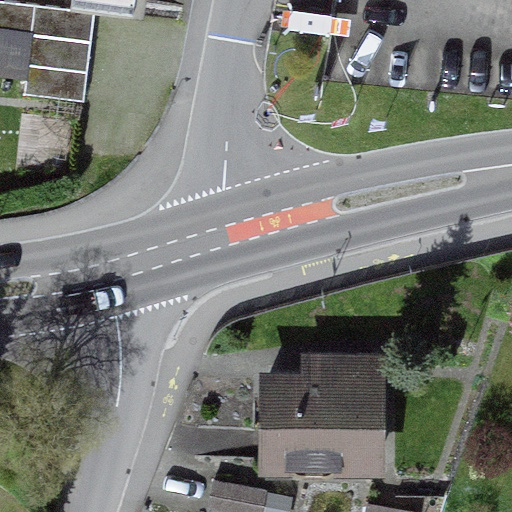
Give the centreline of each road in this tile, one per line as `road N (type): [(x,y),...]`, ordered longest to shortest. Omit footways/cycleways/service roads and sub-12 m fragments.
road 1 (secondary): [(228,236),(511,169)]
road 2 (residential): [(89,511),(122,403),(121,262)]
road 3 (residential): [(228,236),(224,121),(240,0)]
road 4 (secondary): [(0,287),(121,262)]
